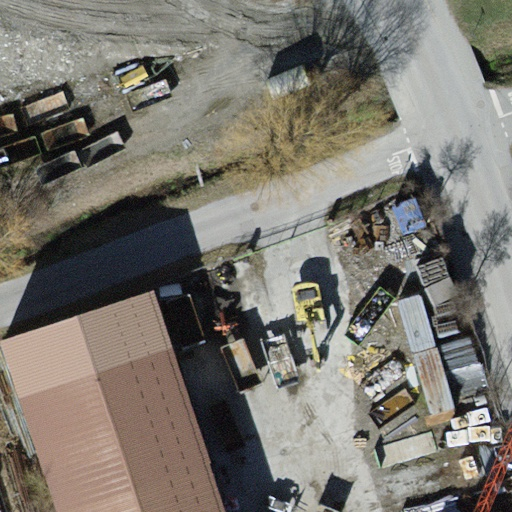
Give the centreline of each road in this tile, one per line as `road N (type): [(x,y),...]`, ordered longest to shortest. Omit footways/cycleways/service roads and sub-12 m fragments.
road 1 (residential): [(0,322),(455,149)]
road 2 (residential): [(455,149),(380,0)]
road 3 (residential): [(511,291),(455,149)]
